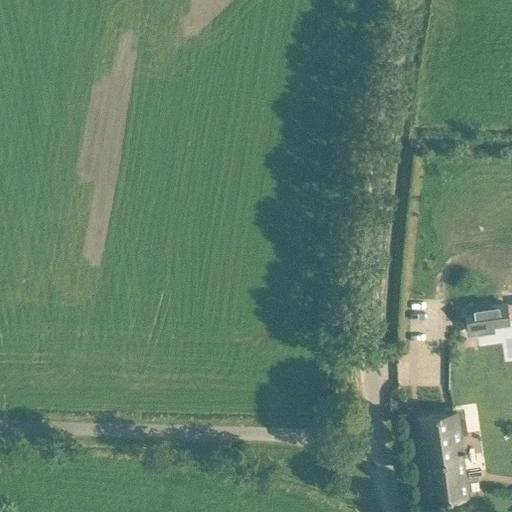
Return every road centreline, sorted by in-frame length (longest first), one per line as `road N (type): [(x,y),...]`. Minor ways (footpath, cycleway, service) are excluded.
road 1 (unclassified): [(380,442),(366,335),(390,87),(407,0)]
road 2 (unclassified): [(0,429),(380,442)]
